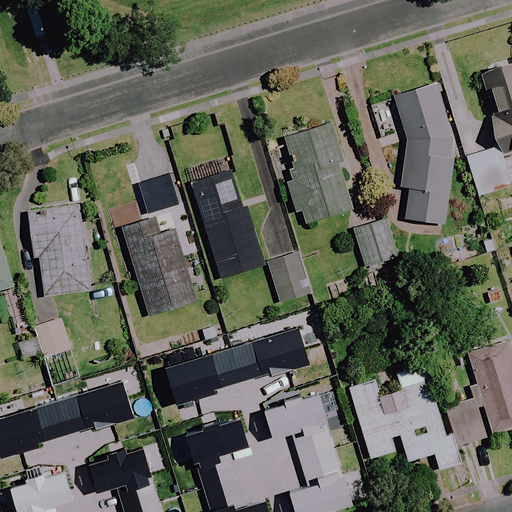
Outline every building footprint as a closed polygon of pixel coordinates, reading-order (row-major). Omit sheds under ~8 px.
[(511,65),(479,75),(492,116),(489,116),(486,139),(494,147),(501,155),(511,151),(511,65)] [(446,159),(449,136),(432,83),(390,96),(404,140),(397,187),(407,188),(403,219),(441,225),(450,159),(446,159)] [(340,162),(328,123),(280,138),(290,168),(286,169),(289,181),(283,183),(292,212),(299,210),(303,224),(349,210),(335,163),(340,162)] [(511,170),(508,156),(501,159),(500,155),(501,155),(494,147),(463,157),(475,196),(509,186),(507,181),(511,179),(511,170)] [(240,207),(228,170),(187,182),(217,279),(262,266),(244,206),(240,207)] [(176,205),(166,174),(135,184),(146,215),(176,205)] [(87,291),(75,205),(24,212),(31,258),(35,258),(41,297),(87,291)] [(157,233),(152,217),(119,227),(146,316),(194,301),(172,228),(157,233)] [(395,257),(384,219),(350,229),(362,267),(395,257)] [(309,293),(296,252),(265,261),(278,303),(309,293)] [(0,289),(10,287),(0,254),(0,289)] [(67,349),(58,319),(33,327),(42,357),(67,349)] [(466,353),(491,434),(511,427),(511,367),(504,341),(466,353)] [(240,370),(231,343),(205,351),(213,378),(240,370)] [(327,366),(318,344),(306,349),(314,371),(327,366)] [(421,365),(392,373),(403,408),(382,414),(371,380),(345,388),(367,459),(393,451),(389,437),(396,435),(404,462),(430,454),(435,470),(457,463),(448,434),(443,436),(421,365)] [(85,408),(91,407),(86,391),(83,392),(80,381),(55,388),(62,415),(67,413),(76,444),(94,439),(85,408)] [(340,385),(320,391),(322,399),(296,407),(302,426),(270,436),(290,502),(354,483),(342,443),(356,438),(340,385)] [(484,436),(472,398),(444,406),(456,445),(484,436)] [(57,436),(55,421),(36,424),(38,438),(57,436)] [(175,511),(147,431),(94,449),(109,492),(118,489),(126,511),(175,511)] [(268,497),(250,437),(178,459),(194,511),(246,511),(244,504),(268,497)] [(56,495),(49,472),(3,485),(10,511),(68,511),(63,493),(56,495)]
